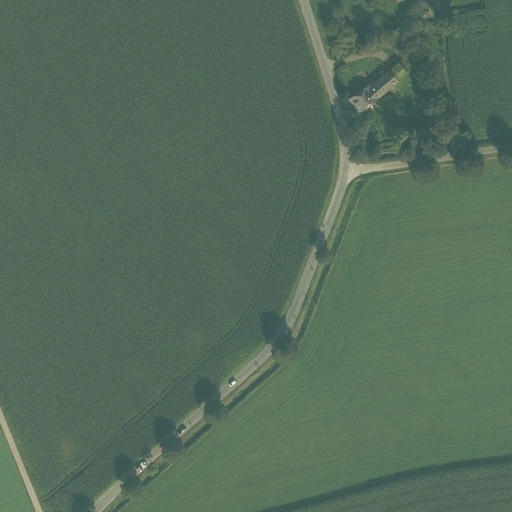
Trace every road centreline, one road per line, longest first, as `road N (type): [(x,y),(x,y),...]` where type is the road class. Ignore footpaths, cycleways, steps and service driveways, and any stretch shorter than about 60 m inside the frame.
road 1 (tertiary): [(347,170),(271,348),(89,511)]
road 2 (tertiary): [(305,0),(347,143),(347,170)]
road 3 (unclassified): [(511,146),(347,170)]
